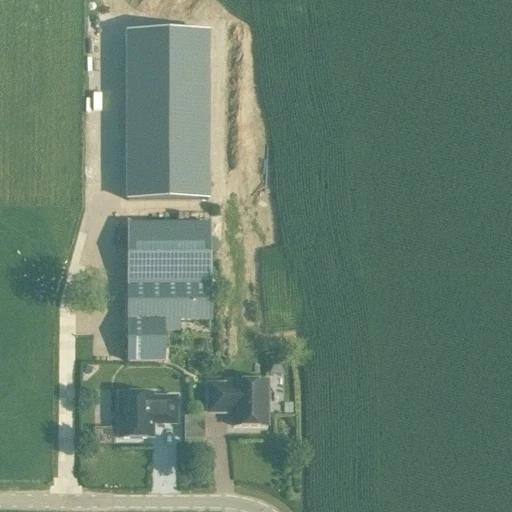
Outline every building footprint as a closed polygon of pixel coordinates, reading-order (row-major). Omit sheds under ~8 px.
[(127,33),(125,201),(207,202),(210,34),(127,33)] [(209,226),(127,226),(127,363),(163,363),(163,322),(209,322),(209,226)] [(233,386),(208,386),(208,413),(225,413),(225,410),(233,410),(233,427),(266,427),(266,382),(233,383),(233,386)] [(152,395),(119,395),(119,440),(152,439),(152,425),(152,423),(160,423),(160,425),(177,425),(177,398),(152,398),(152,395)] [(206,437),(205,417),(185,418),(187,438),(206,437)]
